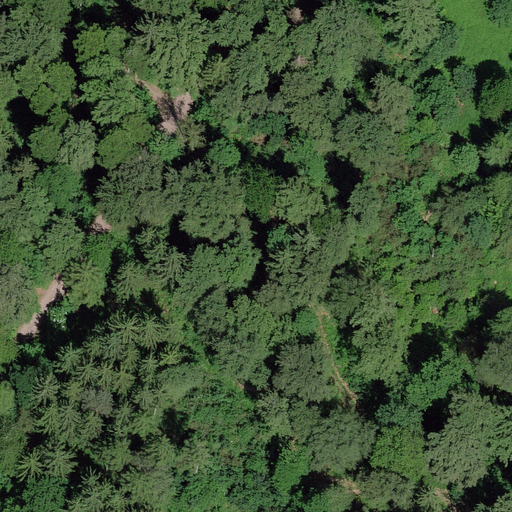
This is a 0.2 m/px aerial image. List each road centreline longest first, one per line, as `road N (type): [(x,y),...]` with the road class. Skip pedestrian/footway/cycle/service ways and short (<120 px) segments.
road 1 (track): [(411,511),(341,379),(284,232),(229,163),(171,124)]
road 2 (track): [(260,0),(0,366)]
road 3 (track): [(20,0),(182,109)]
